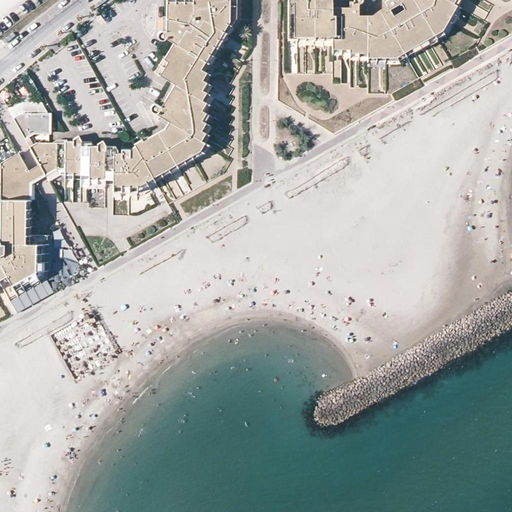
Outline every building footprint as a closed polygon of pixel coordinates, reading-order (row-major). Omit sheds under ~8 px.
[(173,41),(177,44),(159,74),(174,83),(177,85),(200,98),(204,90),(200,88),(204,80),(200,78),(204,70),(199,67),(214,43),(229,18),(229,14),(235,14),(235,0),(192,0),(192,2),(175,2),(174,0),(165,0),(165,25),(165,30),(162,30),(161,31),(160,31),(159,32),(158,34),(158,35),(158,37),(159,38),(160,39),(162,39),(163,39),(166,37),(173,41)] [(287,0),(289,35),(332,34),(332,12),(332,7),(331,0),(287,0)] [(380,16),(372,20),(359,20),(358,15),(358,3),(361,1),(362,0),(361,0),(348,0),(349,7),(349,11),(332,12),(332,34),(332,39),(333,45),(349,45),(349,50),(366,50),(367,54),(399,53),(401,52),(380,16)] [(389,10),(380,16),(401,52),(419,41),(439,29),(421,0),(407,0),(404,2),(403,0),(383,0),(387,6),(389,10)] [(421,0),(439,29),(443,24),(454,5),(450,2),(451,0),(421,0)] [(367,56),(367,60),(400,60),(421,47),(446,32),(460,8),(456,6),(454,5),(443,24),(439,29),(419,41),(401,52),(399,53),(367,54),(367,56)] [(389,10),(387,6),(371,15),(358,15),(359,20),(372,20),(380,16),(389,10)] [(204,70),(224,37),(235,19),(235,14),(229,14),(229,18),(214,43),(199,67),(204,70)] [(163,58),(161,57),(154,71),(159,74),(177,44),(173,41),(163,58)] [(204,70),(200,78),(204,80),(205,81),(209,74),(204,70)] [(204,90),(205,91),(209,84),(205,81),(204,80),(200,88),(204,90)] [(161,106),(164,108),(177,85),(174,83),(161,106)] [(168,121),(172,122),(166,132),(145,144),(142,140),(142,139),(134,143),(135,145),(153,176),(172,165),(190,154),(199,149),(202,141),(199,139),(203,131),(199,128),(203,121),(199,118),(203,111),(199,108),(203,101),(200,98),(177,85),(164,108),(161,106),(156,103),(154,103),(152,103),(151,105),(150,106),(150,108),(151,110),(153,111),(162,117),(168,121)] [(205,91),(204,90),(200,98),(203,101),(204,102),(209,94),(205,91)] [(204,102),(203,101),(199,108),(203,111),(204,112),(208,104),(204,102)] [(11,105),(13,114),(25,111),(23,102),(11,105)] [(204,112),(203,111),(199,118),(203,121),(204,121),(208,114),(204,112)] [(24,136),(33,131),(49,131),(49,114),(22,114),(15,119),(24,136)] [(168,121),(163,128),(142,140),(145,144),(166,132),(172,122),(168,121)] [(204,121),(203,121),(199,128),(203,131),(204,132),(209,124),(204,121)] [(202,141),(204,142),(209,135),(204,132),(203,131),(199,139),(202,141)] [(65,168),(65,173),(89,173),(89,178),(104,178),(113,178),(113,184),(137,184),(153,176),(135,145),(133,146),(132,148),(129,149),(128,149),(121,149),(121,152),(113,152),(113,150),(105,150),(105,145),(103,141),(97,144),(97,145),(89,145),(89,141),(82,141),(78,135),(73,138),(73,140),(73,145),(64,145),(64,142),(38,142),(30,146),(40,164),(45,174),(56,168),(65,168)] [(204,142),(202,141),(199,149),(190,154),(172,165),(153,176),(155,181),(191,160),(204,152),(209,145),(204,142)] [(34,243),(24,243),(25,193),(25,172),(29,170),(19,152),(1,162),(1,190),(12,191),(11,199),(5,199),(4,241),(0,241),(0,282),(1,283),(2,286),(33,269),(34,267),(34,251),(34,243)] [(34,267),(33,269),(2,286),(8,296),(45,275),(46,246),(46,235),(29,235),(29,199),(30,183),(34,181),(45,174),(40,164),(29,170),(25,172),(25,193),(24,243),(34,243),(34,251),(34,267)] [(113,184),(113,189),(138,190),(155,181),(153,176),(137,184),(113,184)] [(1,199),(5,199),(11,199),(12,191),(1,190),(1,199)]
